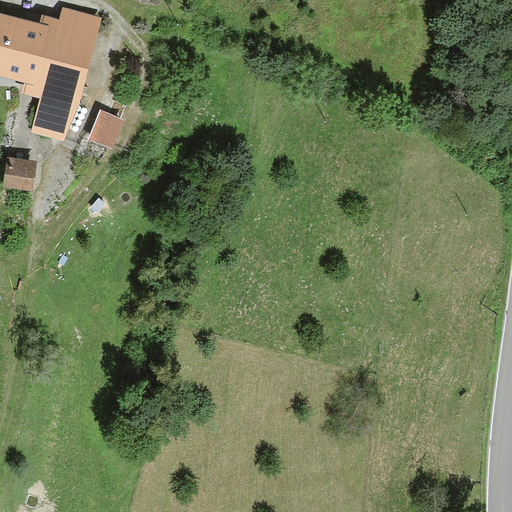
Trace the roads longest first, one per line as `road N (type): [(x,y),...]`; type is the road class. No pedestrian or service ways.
road 1 (track): [(0,421),(34,248),(111,155),(138,102),(144,59),(128,23),(70,0)]
road 2 (tertiary): [(502,511),(511,385)]
